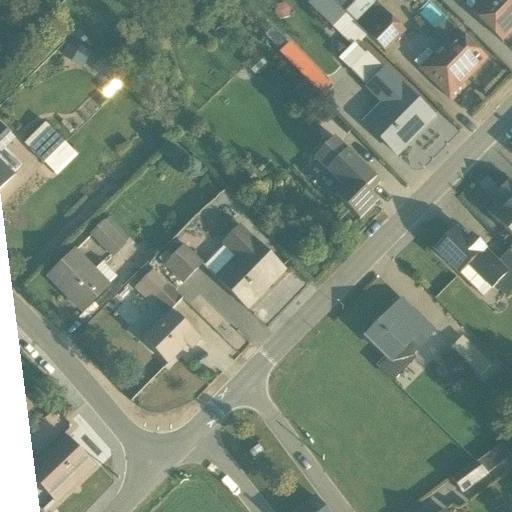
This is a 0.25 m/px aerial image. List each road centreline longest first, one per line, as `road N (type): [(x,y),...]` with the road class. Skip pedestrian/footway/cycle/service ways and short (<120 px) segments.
road 1 (residential): [(511,109),(247,383)]
road 2 (residential): [(0,297),(156,470)]
road 3 (residential): [(340,511),(247,383)]
